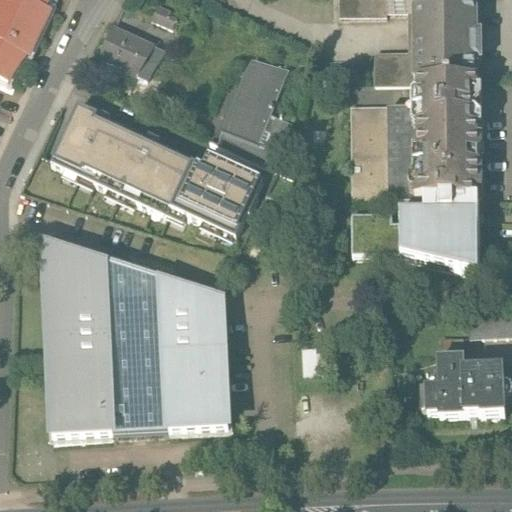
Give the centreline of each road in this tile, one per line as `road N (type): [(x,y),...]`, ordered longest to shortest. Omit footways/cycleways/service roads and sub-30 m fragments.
road 1 (residential): [(118,0),(99,23),(0,228)]
road 2 (residential): [(5,511),(9,311),(0,299)]
